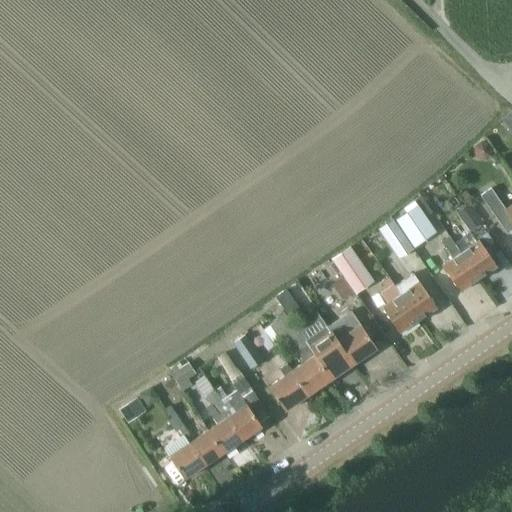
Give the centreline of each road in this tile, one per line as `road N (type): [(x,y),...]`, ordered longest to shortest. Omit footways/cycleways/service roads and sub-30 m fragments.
road 1 (tertiary): [(241,511),(511,326)]
road 2 (residential): [(511,98),(412,0)]
